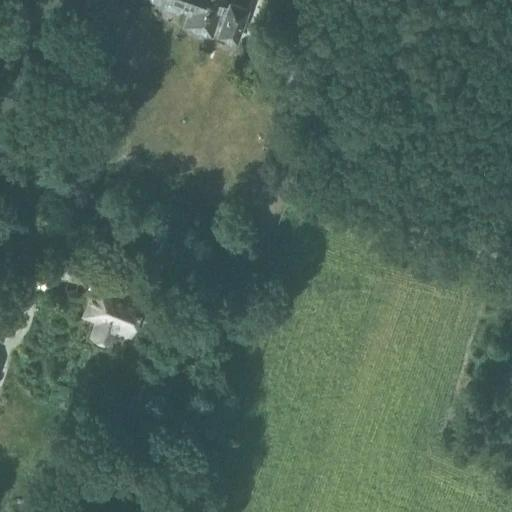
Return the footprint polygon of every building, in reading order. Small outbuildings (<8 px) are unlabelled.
[(165,0),(166,0),(165,3),(166,7),(178,12),(183,8),(191,11),(192,11),(195,0),(165,0)] [(226,16),(226,17),(219,37),(236,43),(247,9),(231,3),(230,7),(221,4),(222,0),(195,0),(192,11),(191,11),(186,26),(210,34),(217,13),(226,16)] [(318,52),(305,87),(327,96),(341,61),(318,52)] [(20,262),(0,258),(0,280),(16,284),(20,262)] [(93,319),(94,320),(89,334),(112,343),(116,331),(131,336),(147,295),(93,274),(85,295),(88,296),(81,314),(93,319)] [(109,511),(110,510),(72,494),(64,511),(109,511)]
